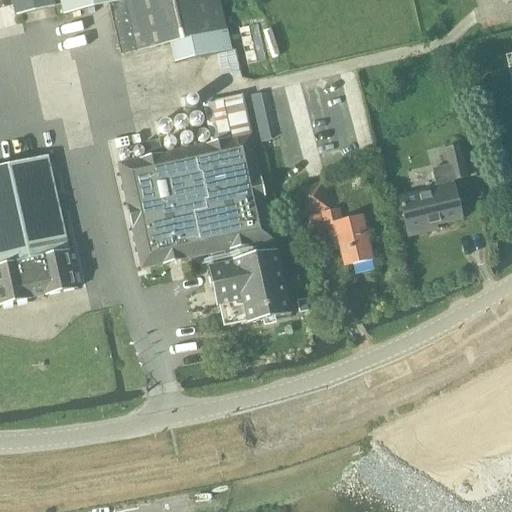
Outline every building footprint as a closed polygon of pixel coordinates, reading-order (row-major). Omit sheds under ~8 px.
[(12,0),(17,18),(56,9),(53,0),(12,0)] [(220,0),(61,0),(65,16),(128,2),(140,53),(172,46),(176,65),(232,52),(220,0)] [(212,146),(120,166),(143,271),(212,256),(215,268),(210,269),(218,308),(244,303),(249,326),(292,317),(278,254),(275,255),(271,244),(275,243),(244,97),(204,106),(212,146)] [(453,183),(469,179),(462,148),(446,152),(450,167),(453,183)] [(0,305),(1,308),(79,291),(49,158),(0,169),(0,305)] [(450,167),(434,171),(439,190),(400,199),(410,239),(429,235),(428,230),(463,221),(455,186),(454,187),(453,183),(450,167)] [(297,191),(303,219),(330,212),(324,185),(297,191)] [(343,223),(340,212),(308,219),(315,244),(339,239),(346,269),(374,262),(363,218),(343,223)]
